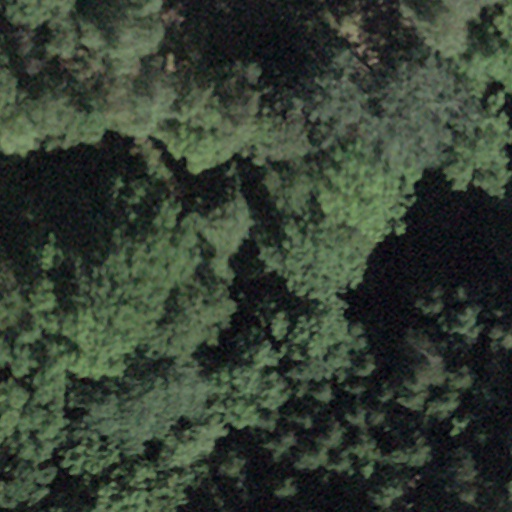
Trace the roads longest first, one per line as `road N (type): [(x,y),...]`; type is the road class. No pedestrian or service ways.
road 1 (track): [(0,59),(195,52),(304,89),(458,37),(511,31)]
road 2 (track): [(511,168),(404,511)]
